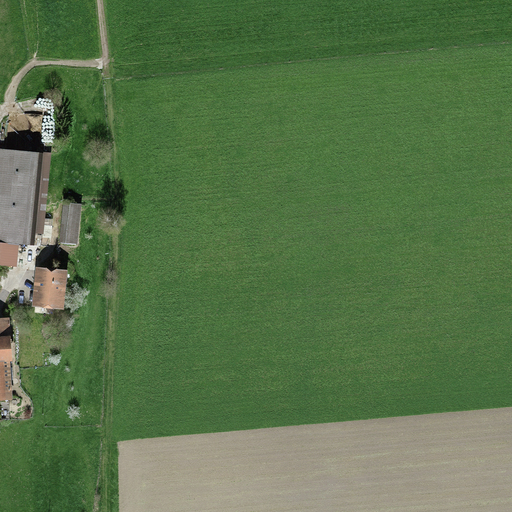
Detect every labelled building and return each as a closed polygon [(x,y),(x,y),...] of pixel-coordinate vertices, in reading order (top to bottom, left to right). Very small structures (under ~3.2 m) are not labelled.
[(50,153),(0,148),(0,240),(32,244),(33,235),(43,235),(50,153)] [(79,205),(61,203),(59,243),(77,244),(79,205)] [(16,244),(0,243),(0,265),(15,266),(16,244)] [(64,269),(33,266),(30,307),(61,309),(64,269)] [(7,317),(0,317),(0,400),(11,400),(7,317)]
